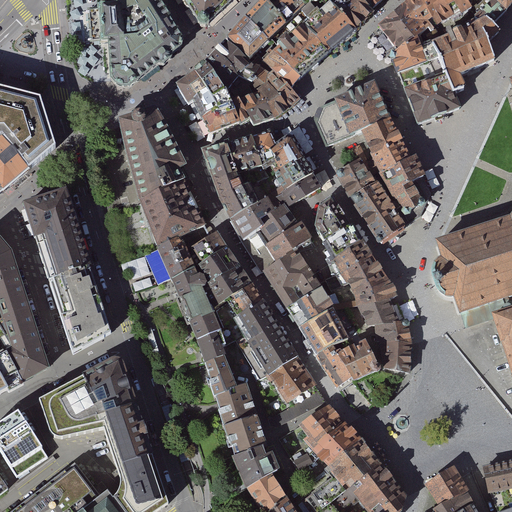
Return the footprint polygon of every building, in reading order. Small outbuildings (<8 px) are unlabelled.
[(98,0),(97,8),(101,83),(105,88),(121,93),(143,77),(180,51),(150,0),(98,0)] [(231,0),(175,0),(184,12),(192,22),(192,26),(195,30),(198,30),(202,28),(231,0)] [(265,0),(262,3),(281,27),(300,9),(296,5),(292,0),(265,0)] [(352,0),(330,0),(324,6),(350,35),(357,29),(369,17),(352,0)] [(377,0),(352,0),(369,17),(381,3),(377,0)] [(413,0),(408,4),(380,28),(400,53),(417,39),(422,35),(425,38),(427,37),(435,31),(434,29),(437,27),(420,0),(413,0)] [(465,0),(420,0),(437,27),(459,13),(461,16),(471,10),(465,0)] [(474,0),(465,0),(471,10),(472,11),(477,7),(473,1),(474,0)] [(476,18),(474,20),(481,26),(487,22),(492,26),(506,13),(492,0),(485,0),(480,5),(477,7),(472,11),(476,18)] [(511,0),(492,0),(506,13),(511,4),(511,0)] [(320,2),(294,24),(324,56),(350,35),(324,6),(320,2)] [(252,11),(241,20),(265,45),(281,27),(262,3),(252,11)] [(265,45),(241,20),(231,32),(222,42),(246,65),(265,45)] [(435,31),(427,37),(430,44),(438,60),(453,95),(464,90),(458,77),(495,61),(487,44),(498,33),(492,26),(487,22),(481,26),(474,20),(472,22),(464,25),(467,32),(452,39),(449,32),(445,34),(449,41),(441,44),(435,31)] [(266,53),(268,56),(294,82),(311,68),(324,56),(294,24),(282,37),(266,53)] [(417,39),(400,53),(392,58),(395,67),(399,75),(438,60),(430,44),(420,49),(417,39)] [(202,65),(217,92),(236,77),(247,83),(252,75),(219,45),(198,61),(202,65)] [(268,56),(261,64),(286,90),(290,86),(294,82),(268,56)] [(399,75),(418,125),(439,118),(459,110),(453,95),(438,60),(399,75)] [(204,98),(217,92),(202,65),(189,74),(204,98)] [(189,74),(171,84),(184,107),(189,105),(204,98),(189,74)] [(290,116),(301,106),(274,80),(268,89),(290,116)] [(290,116),(268,89),(257,97),(258,99),(274,126),(290,116)] [(326,154),(349,144),(357,141),(387,128),(371,91),(333,107),(317,113),(314,118),(313,123),(326,154)] [(217,92),(189,105),(194,116),(199,122),(227,106),(217,92)] [(0,143),(27,175),(55,152),(39,103),(0,93),(0,143)] [(254,133),(274,126),(258,99),(238,108),(250,127),(254,133)] [(230,113),(227,106),(199,122),(210,142),(240,131),(230,113)] [(186,164),(153,108),(119,119),(139,199),(186,178),(180,167),(186,164)] [(250,127),(238,108),(230,113),(240,131),(241,133),(250,127)] [(397,148),(387,128),(357,141),(369,164),(380,184),(408,168),(397,148)] [(242,151),(228,154),(229,157),(226,157),(229,167),(237,184),(262,177),(256,162),(265,159),(279,155),(276,148),(276,146),(276,143),(274,142),(271,142),(269,144),(269,145),(256,148),(242,151)] [(0,199),(27,175),(0,143),(0,199)] [(286,147),(279,155),(265,159),(272,169),(275,168),(280,178),(273,182),(284,201),(315,186),(295,149),(291,148),(286,147)] [(227,152),(200,160),(207,182),(215,205),(243,195),(237,184),(229,167),(226,157),(229,157),(228,154),(227,152)] [(344,195),(350,207),(372,193),(381,187),(380,184),(369,164),(337,182),(344,195)] [(393,219),(406,238),(421,228),(432,204),(422,185),(412,166),(408,168),(380,184),(381,187),(399,216),(393,219)] [(139,199),(157,246),(181,236),(205,226),(201,218),(186,178),(139,199)] [(318,191),(315,186),(284,201),(293,218),(324,201),(318,191)] [(356,216),(382,254),(396,245),(406,238),(393,219),(399,216),(381,187),(372,193),(350,207),(356,216)] [(249,194),(243,195),(215,205),(222,217),(229,230),(259,212),(249,194)] [(24,209),(49,287),(89,275),(63,196),(56,198),(24,209)] [(276,222),(268,208),(259,212),(229,230),(246,256),(264,283),(276,271),(268,254),(258,239),(262,236),(259,231),(276,222)] [(347,230),(333,208),(319,216),(316,239),(334,272),(362,254),(364,252),(361,247),(356,237),(351,236),(347,230)] [(286,217),(276,222),(259,231),(262,236),(258,239),(268,254),(299,234),(292,224),(286,217)] [(511,219),(438,244),(443,261),(439,262),(436,267),(434,270),(433,274),(434,277),(438,291),(441,295),(444,297),(448,298),(451,299),(455,298),(461,314),(462,314),(466,328),(494,319),(494,317),(511,311),(511,219)] [(310,245),(302,232),(299,234),(268,254),(276,271),(297,259),(313,249),(310,245)] [(219,241),(214,234),(192,247),(200,263),(223,248),(219,241)] [(181,236),(157,246),(166,266),(171,278),(195,266),(188,251),(181,236)] [(0,357),(3,362),(16,387),(48,371),(10,253),(0,240),(0,357)] [(230,259),(223,248),(200,263),(211,281),(235,267),(230,259)] [(363,255),(362,254),(334,272),(354,306),(391,293),(385,282),(371,259),(369,256),(363,255)] [(276,271),(264,283),(276,302),(287,320),(322,299),(297,259),(276,271)] [(195,266),(171,278),(179,295),(190,321),(214,311),(203,287),(205,285),(207,281),(204,274),(200,272),(197,273),(195,266)] [(242,277),(235,267),(211,281),(205,285),(215,309),(229,298),(248,285),(242,277)] [(107,336),(89,275),(49,287),(70,357),(107,336)] [(254,294),(248,285),(229,298),(215,309),(221,325),(260,301),(254,294)] [(391,293),(354,306),(371,339),(378,338),(403,335),(394,313),(393,310),(399,308),(391,293)] [(336,321),(322,299),(287,320),(294,330),(299,340),(336,321)] [(284,339),(260,301),(221,325),(227,345),(236,340),(260,382),(267,377),(297,358),(284,339)] [(190,321),(198,340),(221,331),(214,311),(190,321)] [(494,319),(511,374),(511,311),(494,317),(494,319)] [(350,348),(336,321),(299,340),(314,361),(319,367),(350,348)] [(160,358),(152,330),(146,332),(154,359),(160,358)] [(221,331),(198,340),(205,362),(225,355),(226,354),(221,331)] [(403,335),(378,338),(380,354),(383,354),(383,369),(408,375),(412,368),(414,362),(416,351),(413,335),(411,333),(409,332),(406,331),(403,335)] [(350,348),(319,367),(331,385),(337,393),(363,377),(369,373),(375,371),(377,367),(375,363),(371,362),(367,355),(362,345),(350,348)] [(205,362),(217,402),(218,407),(233,455),(265,444),(254,409),(247,383),(234,386),(225,355),(205,362)] [(308,376),(297,358),(267,377),(288,410),(318,391),(315,386),(308,376)] [(0,396),(16,387),(3,362),(0,363),(0,396)] [(102,430),(116,466),(150,455),(123,372),(122,369),(119,365),(115,363),(112,363),(109,364),(81,379),(102,430)] [(38,402),(48,437),(51,441),(54,444),(60,444),(102,430),(81,379),(54,393),(38,402)] [(288,410),(268,422),(270,428),(277,430),(325,403),(318,391),(288,410)] [(338,424),(326,407),(298,426),(313,449),(306,453),(313,460),(346,433),(338,424)] [(0,430),(0,458),(14,480),(42,462),(16,421),(0,430)] [(346,433),(313,460),(325,471),(357,445),(351,439),(346,433)] [(243,489),(275,471),(270,460),(265,444),(233,455),(241,486),(243,489)] [(357,445),(325,471),(332,478),(345,492),(353,500),(382,474),(369,459),(357,445)] [(511,511),(511,462),(480,468),(485,495),(492,494),(498,511),(511,511)] [(473,511),(468,505),(472,503),(452,468),(437,477),(421,487),(435,508),(429,511),(473,511)] [(118,511),(110,501),(109,499),(105,502),(83,471),(29,511),(118,511)] [(275,471),(243,489),(256,511),(293,511),(278,488),(272,475),(275,471)] [(382,474),(353,500),(362,511),(406,511),(411,508),(399,494),(382,474)] [(0,478),(0,497),(9,491),(0,478)] [(309,511),(318,511),(345,492),(332,478),(301,501),(309,511)]
